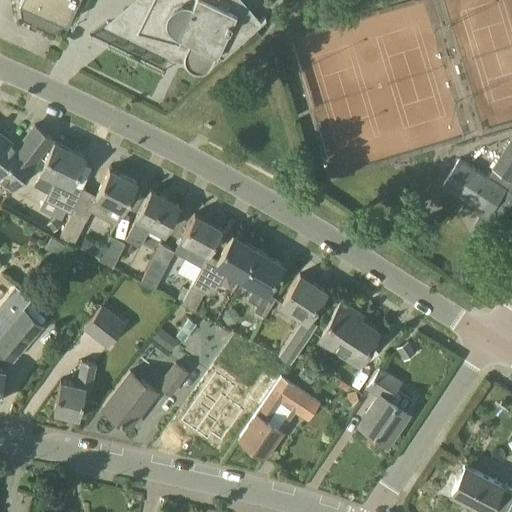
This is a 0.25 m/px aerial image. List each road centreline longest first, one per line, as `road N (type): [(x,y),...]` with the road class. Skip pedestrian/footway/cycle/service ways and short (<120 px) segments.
road 1 (unclassified): [(486,341),(189,153),(0,71)]
road 2 (secondary): [(310,511),(0,440)]
road 3 (residential): [(378,511),(486,341)]
